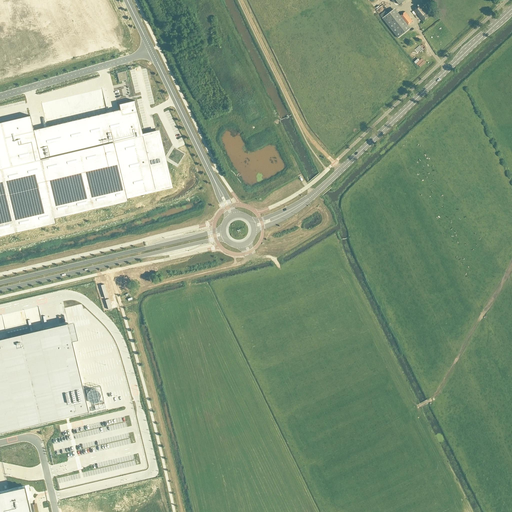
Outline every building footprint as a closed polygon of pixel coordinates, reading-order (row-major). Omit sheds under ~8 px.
[(0,0),(0,71),(63,53),(65,57),(76,51),(51,0),(0,0)] [(430,16),(421,5),(414,11),(423,21),(430,16)] [(406,26),(399,16),(393,9),(382,18),(398,38),(409,29),(406,26)] [(413,21),(405,12),(399,16),(406,26),(413,21)] [(0,122),(0,236),(55,223),(54,218),(127,201),(127,198),(127,196),(143,192),(156,189),(160,188),(170,186),(165,164),(164,159),(162,154),(157,132),(143,136),(143,134),(142,134),(134,101),(120,105),(121,109),(34,130),(30,116),(0,122)] [(0,432),(89,412),(68,323),(0,339),(0,432)] [(105,408),(104,402),(94,404),(95,410),(105,408)] [(0,511),(30,511),(30,510),(28,500),(26,492),(28,492),(27,488),(25,488),(25,486),(9,490),(0,491),(0,511)]
